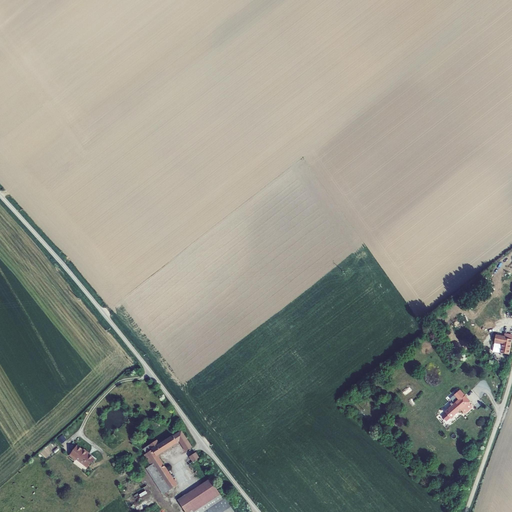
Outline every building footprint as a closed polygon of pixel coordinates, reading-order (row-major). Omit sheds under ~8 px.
[(502,344),(501,353),(509,354),(511,340),(504,338),(504,336),(496,335),(495,342),(502,344)] [(469,403),(470,402),(460,390),(450,399),(454,404),(445,412),(451,418),(461,410),(464,414),(472,407),(469,403)] [(186,451),(192,447),(181,431),(160,445),(157,440),(144,449),(147,453),(145,455),(152,465),(147,468),(164,494),(177,485),(157,455),(180,441),(186,451)] [(63,444),(68,439),(64,434),(59,439),(63,444)] [(83,450),(78,446),(70,455),(76,460),(76,459),(87,468),(94,459),(88,453),(87,452),(85,450),(83,450)] [(193,461),(199,458),(196,453),(190,457),(193,461)] [(212,478),(199,458),(193,461),(189,464),(202,485),(178,500),(186,511),(204,511),(223,500),(210,479),(212,478)] [(234,511),(225,498),(223,500),(204,511),(234,511)]
